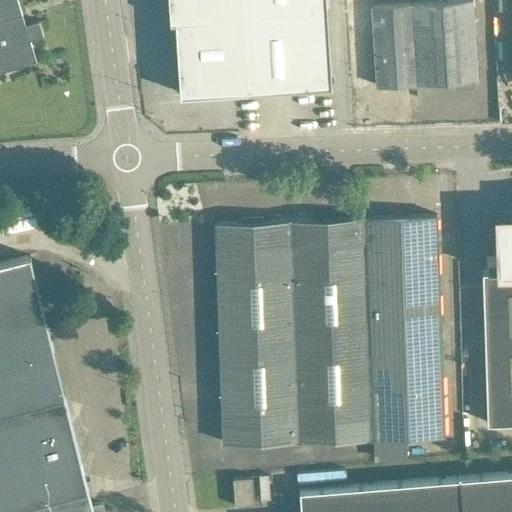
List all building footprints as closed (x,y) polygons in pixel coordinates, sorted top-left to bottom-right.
[(0,0),(0,70),(36,60),(30,38),(43,34),(39,19),(25,24),(17,0),(0,0)] [(326,0),(168,0),(170,20),(175,19),(180,93),(331,83),(326,0)] [(476,78),(471,0),(440,0),(371,5),(376,84),(453,79),(456,86),(472,85),(473,78),(476,78)] [(436,213),(363,216),(370,436),(444,433),(436,213)] [(511,214),(498,215),(499,256),(486,256),(486,270),(482,270),(486,421),(511,419),(511,214)] [(370,436),(363,216),(215,221),(223,441),(370,436)] [(91,503),(81,464),(29,255),(0,261),(0,511),(109,511),(107,500),(91,503)] [(511,511),(511,470),(449,476),(452,511),(511,511)] [(254,503),(252,475),(232,477),(235,505),(254,503)] [(452,511),(449,476),(298,488),(300,511),(452,511)]
